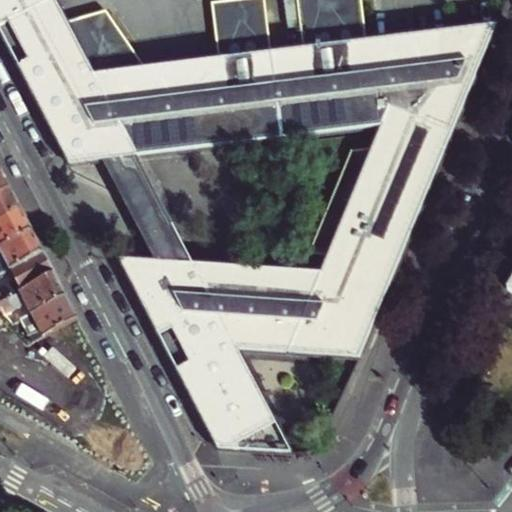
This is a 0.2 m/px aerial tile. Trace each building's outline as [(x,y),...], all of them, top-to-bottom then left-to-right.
[(0,0),(0,28),(71,164),(102,160),(156,259),(120,258),(208,436),(218,446),(291,451),(240,352),(356,359),(498,27),(420,37),(381,133),(374,151),(352,153),(310,256),(330,257),(323,273),(314,295),(206,289),(193,265),(140,164),(131,144),(153,133),(153,66),(127,5),(86,4),(83,0),(0,0)] [(219,58),(229,133),(377,114),(368,44),(362,0),(297,0),(305,55),(273,59),(265,0),(213,7),(219,58)] [(420,37),(368,44),(377,114),(229,133),(219,58),(153,66),(153,133),(131,144),(140,164),(381,133),(420,37)] [(0,193),(10,188),(0,168),(0,193)] [(0,219),(21,209),(10,188),(0,193),(0,219)] [(0,247),(32,230),(21,209),(0,219),(0,247)] [(43,252),(32,230),(0,247),(0,273),(11,268),(43,252)] [(0,300),(54,273),(43,252),(11,268),(17,278),(0,287),(0,300)] [(323,273),(193,265),(206,289),(314,295),(323,273)] [(33,312),(65,295),(54,273),(0,300),(0,307),(4,312),(27,302),(33,312)] [(34,340),(78,319),(65,295),(33,312),(21,317),(34,340)]
